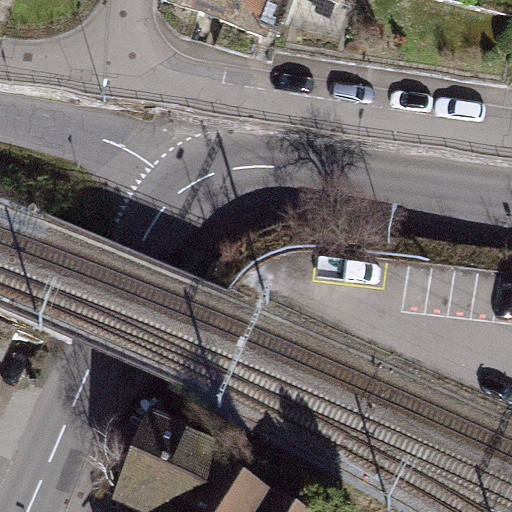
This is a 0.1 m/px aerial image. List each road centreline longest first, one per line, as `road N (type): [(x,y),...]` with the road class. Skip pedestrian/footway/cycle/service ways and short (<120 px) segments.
road 1 (residential): [(511,133),(0,58)]
road 2 (tertiary): [(29,511),(138,253),(182,191)]
road 3 (tertiary): [(182,191),(222,170),(273,166),(511,200)]
road 4 (residential): [(0,115),(122,147),(182,191)]
